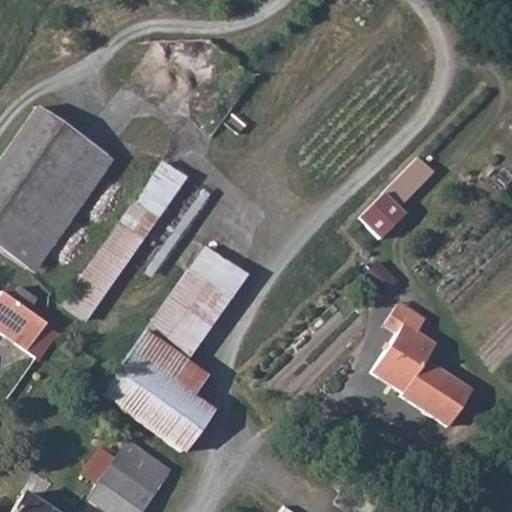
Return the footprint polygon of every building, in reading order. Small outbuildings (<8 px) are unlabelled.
[(103,156),(34,108),(0,156),(0,250),(27,269),(103,156)] [(417,157),(381,194),(396,209),(433,173),(417,157)] [(117,227),(61,308),(83,321),(137,240),(179,176),(159,163),(117,227)] [(356,218),(378,239),(402,215),(396,209),(381,194),(356,218)] [(202,245),(128,353),(189,397),(204,377),(184,362),(243,276),(202,245)] [(361,276),(378,293),(392,280),(375,263),(361,276)] [(0,333),(24,351),(43,325),(0,294),(0,333)] [(400,325),(414,333),(422,320),(396,303),(382,326),(394,334),(400,325)] [(43,325),(24,351),(36,360),(55,333),(43,325)] [(414,333),(400,325),(394,334),(369,373),(400,393),(399,396),(446,427),(469,392),(422,361),(432,346),(414,333)] [(189,397),(128,353),(100,395),(179,452),(210,412),(189,397)] [(106,511),(138,511),(167,471),(126,442),(86,498),(106,511)] [(48,511),(21,494),(9,511),(48,511)]
